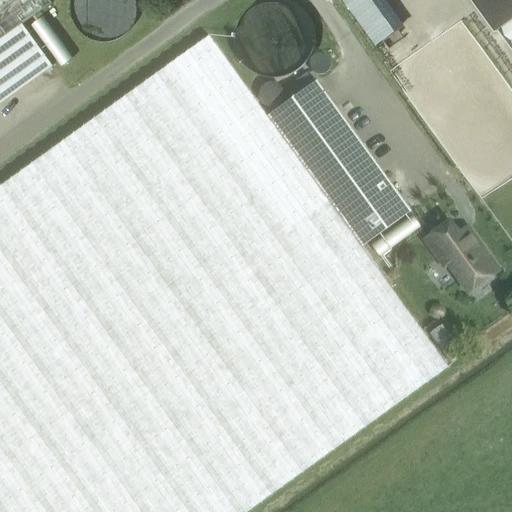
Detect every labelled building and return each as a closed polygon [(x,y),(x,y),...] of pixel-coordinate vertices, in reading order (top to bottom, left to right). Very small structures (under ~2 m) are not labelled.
[(0,0),(0,40),(21,25),(51,4),(48,0),(0,0)] [(399,27),(379,0),(342,0),(374,45),(399,27)] [(511,0),(469,0),(494,33),(497,30),(511,19),(511,0)] [(511,19),(497,30),(511,51),(511,19)] [(21,25),(0,40),(0,103),(52,66),(21,25)] [(364,247),(270,117),(212,36),(0,188),(0,511),(249,511),(450,367),(364,247)] [(308,73),(286,89),(293,101),(316,84),(308,73)] [(270,117),(364,247),(413,211),(320,81),(270,117)] [(471,292),(500,272),(469,229),(461,234),(453,222),(428,240),(447,267),(451,264),(471,292)]
